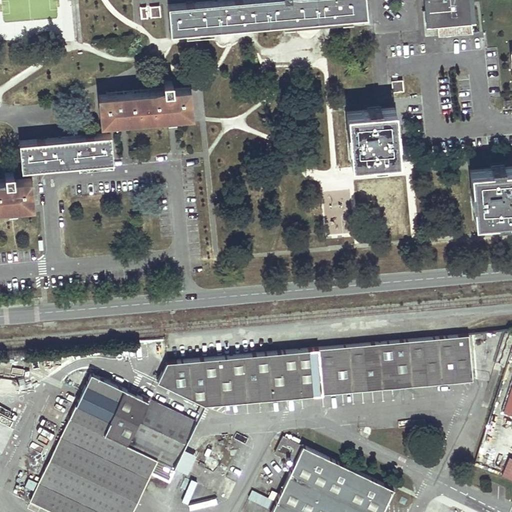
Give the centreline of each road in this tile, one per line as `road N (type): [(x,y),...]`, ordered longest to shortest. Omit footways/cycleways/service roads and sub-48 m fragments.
road 1 (tertiary): [(511,271),(0,316)]
road 2 (residential): [(425,62),(480,55),(485,123)]
road 3 (residential): [(485,123),(430,127),(425,62)]
